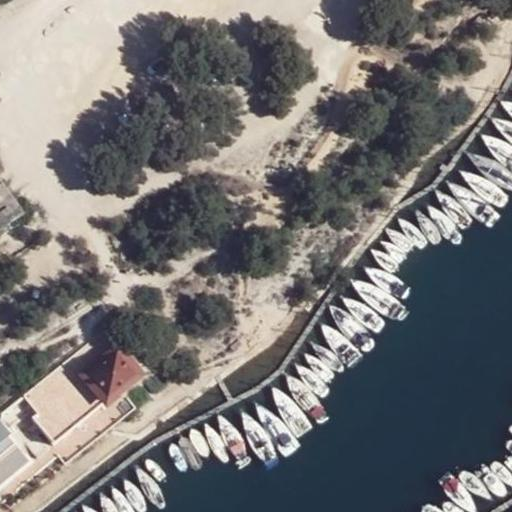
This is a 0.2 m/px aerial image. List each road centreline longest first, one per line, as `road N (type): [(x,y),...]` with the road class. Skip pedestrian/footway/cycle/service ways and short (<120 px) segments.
road 1 (track): [(0,108),(89,224),(123,293)]
road 2 (track): [(0,95),(126,0)]
road 3 (track): [(89,224),(60,242),(0,311)]
